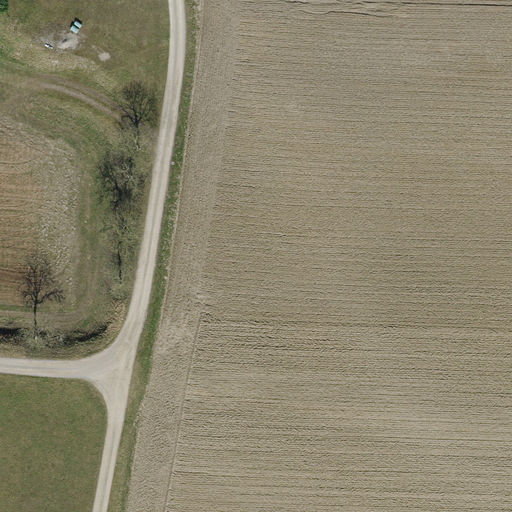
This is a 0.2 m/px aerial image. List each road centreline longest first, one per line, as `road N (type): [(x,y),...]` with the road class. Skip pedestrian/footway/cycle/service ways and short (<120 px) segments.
road 1 (track): [(178,0),(180,35),(151,233),(99,511)]
road 2 (track): [(164,144),(87,92),(0,72)]
road 3 (track): [(0,364),(123,372)]
